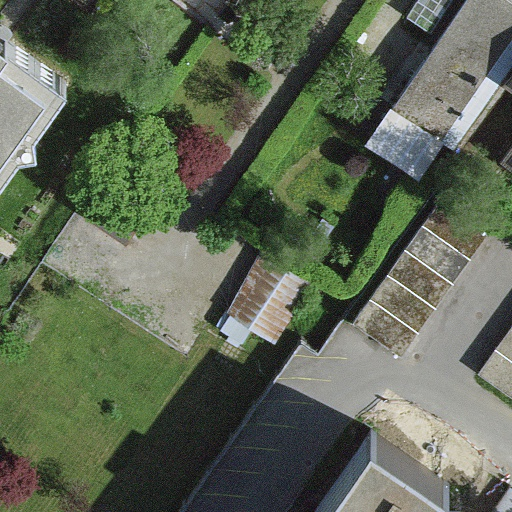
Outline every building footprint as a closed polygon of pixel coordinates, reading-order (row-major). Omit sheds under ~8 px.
[(511,77),(511,0),(472,0),(372,148),(435,191),(505,88),(511,77)] [(0,187),(57,112),(0,68),(0,187)] [(482,228),(434,198),(355,321),(403,352),(482,228)] [(511,321),(480,368),(511,389),(511,321)] [(369,411),(297,511),(414,511),(447,466),(369,411)]
